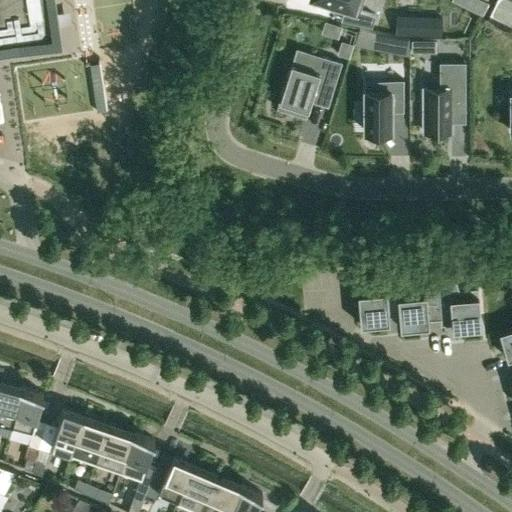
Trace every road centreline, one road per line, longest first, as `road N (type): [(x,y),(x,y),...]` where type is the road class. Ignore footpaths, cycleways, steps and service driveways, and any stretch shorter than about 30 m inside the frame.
road 1 (tertiary): [(511,504),(299,372),(29,256)]
road 2 (tertiary): [(0,274),(233,368),(340,424),(476,511)]
road 3 (residential): [(511,189),(339,187),(226,151),(215,110),(250,0)]
road 4 (residential): [(0,315),(162,378),(321,459),(324,467),(294,511)]
